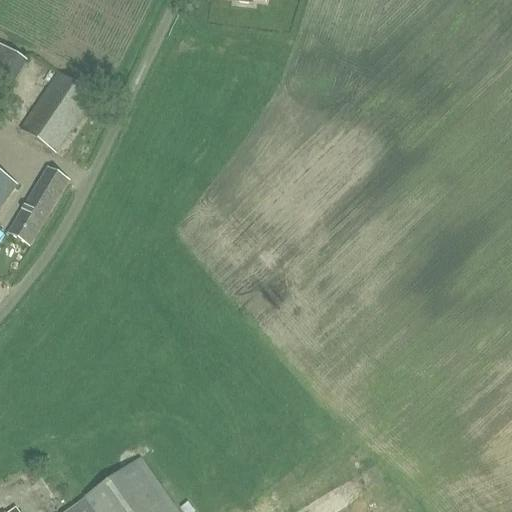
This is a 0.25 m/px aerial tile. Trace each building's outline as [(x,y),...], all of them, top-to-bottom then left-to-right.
[(0,84),(16,57),(0,47),(0,84)] [(56,154),(94,99),(59,75),(21,130),(56,154)] [(68,183),(47,170),(7,235),(28,248),(68,183)] [(0,209),(16,186),(0,175),(0,209)] [(392,449),(384,453),(395,482),(404,478),(392,449)] [(175,511),(140,461),(74,508),(68,511),(16,511),(15,509),(11,511),(175,511)] [(422,511),(424,511),(412,492),(403,497),(412,511),(422,511)]
